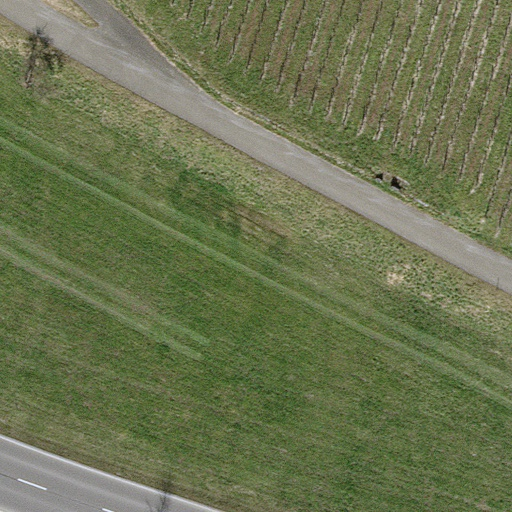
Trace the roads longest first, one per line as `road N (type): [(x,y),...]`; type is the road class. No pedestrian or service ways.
road 1 (track): [(11,0),(136,77),(511,278)]
road 2 (primary): [(0,470),(116,511)]
